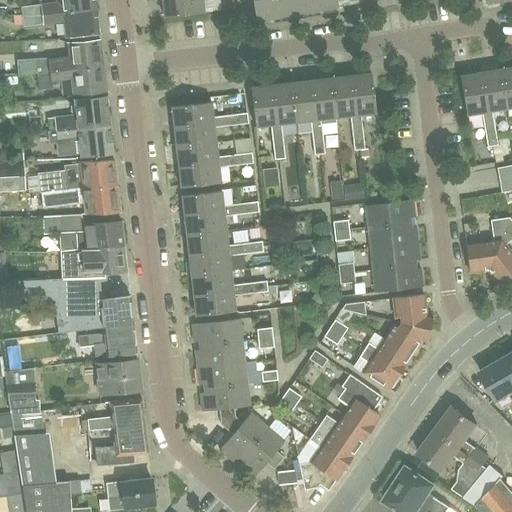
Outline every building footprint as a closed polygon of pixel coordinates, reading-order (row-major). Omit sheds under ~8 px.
[(23,15),(36,15),(96,7),(95,0),(59,0),(60,3),(23,8),(23,15)] [(203,12),(201,0),(161,0),(164,17),(203,12)] [(277,17),(274,0),(252,0),(256,20),(277,17)] [(297,13),(294,0),(274,0),(277,17),(297,13)] [(317,10),(315,0),(294,0),(297,13),(317,10)] [(338,6),(336,0),(315,0),(317,10),(338,6)] [(64,38),(99,33),(96,7),(36,15),(23,15),(25,27),(42,25),(62,22),(64,38)] [(24,24),(23,15),(14,16),(15,26),(24,24)] [(37,61),(0,63),(0,76),(39,74),(50,73),(102,66),(99,41),(67,43),(68,58),(37,61)] [(54,85),(60,84),(60,81),(71,79),(73,96),(106,93),(102,66),(50,73),(39,74),(40,91),(55,89),(54,85)] [(511,67),(500,69),(507,109),(511,107),(511,67)] [(492,111),(507,109),(500,69),(480,73),(488,118),(482,119),(485,133),(496,131),(492,111)] [(376,113),(371,73),(351,76),(356,121),(351,122),(353,136),(363,135),(361,115),(376,113)] [(482,119),(488,118),(480,73),(459,76),(466,115),(481,113),(482,119)] [(356,121),(351,76),(331,78),(336,118),(350,116),(351,122),(356,121)] [(323,134),(338,132),(336,118),(331,78),(311,80),(317,126),(311,127),(313,141),(323,140),(323,134)] [(317,126),(311,80),(291,83),(296,123),(311,121),(311,127),(317,126)] [(296,123),(291,83),(272,85),(277,131),(272,132),(273,146),(284,144),(281,124),(296,123)] [(277,131),(272,85),(251,88),(251,89),(255,128),(271,126),(272,132),(277,131)] [(109,124),(106,97),(74,101),(75,116),(47,119),(49,132),(50,132),(49,131),(60,130),(109,124)] [(232,114),(213,116),(211,101),(171,106),(173,127),(219,121),(219,126),(233,125),(232,114)] [(48,115),(47,105),(13,107),(14,117),(48,115)] [(233,125),(248,123),(247,112),(232,114),(233,125)] [(176,147),(216,142),(214,127),(219,126),(219,121),(173,127),(176,147)] [(80,157),(113,153),(109,124),(60,130),(49,131),(50,132),(49,132),(48,132),(50,144),(57,143),(59,156),(80,154),(80,157)] [(487,148),(498,146),(496,131),(485,133),(487,148)] [(18,145),(34,145),(33,133),(17,134),(18,145)] [(365,149),(363,135),(353,136),(354,150),(365,149)] [(325,154),(323,140),(313,141),(315,155),(325,154)] [(224,166),(238,165),(237,154),(217,156),(216,142),(176,147),(178,167),(223,161),(224,166)] [(286,159),(284,144),(273,146),(275,160),(286,159)] [(238,165),(252,163),(251,152),(237,154),(238,165)] [(65,191),(117,185),(114,161),(79,163),(80,166),(66,167),(66,170),(39,173),(40,190),(41,190),(42,193),(65,191)] [(181,187),(220,182),(219,167),(224,166),(223,161),(178,167),(181,187)] [(0,191),(7,192),(27,191),(25,162),(0,163),(0,191)] [(511,165),(497,168),(499,180),(511,178),(511,165)] [(511,178),(499,180),(501,193),(511,190),(511,178)] [(343,199),(341,181),(330,182),(331,200),(343,199)] [(119,212),(117,185),(65,191),(42,193),(43,205),(83,200),(85,214),(119,212)] [(224,206),(222,191),(182,196),(184,216),(229,210),(230,215),(244,214),(243,203),(224,206)] [(415,217),(414,200),(366,205),(368,228),(410,223),(410,218),(415,217)] [(244,214),(258,212),(257,201),(243,203),(244,214)] [(186,236),(226,231),(224,216),(230,215),(229,210),(184,216),(186,236)] [(75,249),(124,246),(120,216),(86,219),(86,214),(44,217),(45,235),(58,234),(58,252),(75,250),(75,249)] [(489,270),(509,218),(490,221),(493,240),(465,244),(469,273),(489,270)] [(500,284),(511,274),(511,253),(505,245),(511,239),(511,221),(509,218),(489,270),(500,284)] [(332,222),(333,232),(348,229),(347,220),(332,222)] [(418,243),(416,226),(411,227),(410,223),(368,228),(371,249),(418,243)] [(348,229),(333,232),(335,241),(350,239),(348,229)] [(234,255),(249,253),(247,243),(228,245),(226,231),(186,236),(188,256),(234,250),(234,255)] [(249,253),(263,252),(261,241),(247,243),(249,253)] [(420,260),(418,243),(371,249),(373,270),(416,265),(415,260),(420,260)] [(93,274),(127,272),(124,246),(75,249),(75,250),(58,252),(51,253),(52,267),(71,265),(70,259),(91,257),(93,274)] [(191,276),(231,271),(229,256),(234,255),(234,250),(188,256),(191,276)] [(338,265),(339,274),(353,273),(352,263),(338,265)] [(423,287),(421,269),(416,270),(416,265),(373,270),(376,292),(423,287)] [(239,295),(253,293),(252,283),(233,285),(231,271),(191,276),(193,296),(239,290),(239,295)] [(353,273),(339,274),(340,284),(355,282),(353,273)] [(73,298),(72,279),(60,280),(60,278),(24,280),(25,297),(40,296),(40,300),(73,298)] [(253,293),(267,291),(266,281),(252,283),(253,293)] [(196,316),(236,311),(234,296),(239,295),(239,290),(193,296),(196,316)] [(321,303),(320,292),(315,292),(309,300),(309,304),(321,303)] [(426,316),(423,295),(393,299),(395,318),(401,318),(426,316)] [(85,303),(87,325),(102,323),(103,328),(133,325),(130,297),(100,300),(100,301),(86,303),(85,303)] [(366,315),(364,302),(345,304),(342,310),(366,315)] [(427,341),(431,317),(426,316),(401,318),(401,324),(400,326),(420,340),(427,341)] [(199,345),(241,339),(239,319),(191,325),(193,341),(198,340),(199,345)] [(330,328),(343,337),(348,328),(335,320),(330,328)] [(97,357),(136,353),(133,325),(103,328),(103,333),(80,336),(81,347),(95,345),(97,357)] [(420,340),(400,326),(397,331),(392,327),(384,340),(409,357),(420,340)] [(272,328),(257,330),(258,339),(273,338),(272,328)] [(337,345),(343,337),(330,328),(325,337),(337,345)] [(258,349),(274,348),(273,338),(258,339),(258,349)] [(196,367),(244,361),(241,339),(199,345),(199,349),(194,350),(196,367)] [(409,357),(384,340),(377,351),(367,345),(364,350),(399,373),(409,357)] [(399,373),(364,350),(359,357),(368,363),(362,373),(388,389),(399,373)] [(328,360),(315,351),(310,359),(322,368),(328,360)] [(511,354),(503,359),(511,375),(511,354)] [(100,396),(140,391),(137,359),(96,363),(100,396)] [(511,375),(503,359),(481,372),(485,379),(475,390),(490,404),(511,391),(511,375)] [(204,388),(247,382),(244,361),(196,367),(198,384),(203,383),(204,388)] [(85,377),(85,371),(76,372),(75,365),(61,367),(63,380),(85,377)] [(3,372),(7,401),(36,400),(35,383),(34,368),(3,372)] [(262,382),(277,381),(276,371),(261,373),(262,382)] [(373,411),(382,398),(349,375),(341,387),(345,390),(338,400),(349,407),(343,416),(368,433),(380,416),(373,411)] [(234,407),(249,405),(247,382),(204,388),(204,392),(199,393),(201,411),(218,409),(220,424),(235,415),(234,407)] [(295,406),(301,398),(288,389),(283,397),(295,406)] [(290,414),(295,406),(283,397),(278,405),(290,414)] [(36,413),(36,400),(7,401),(9,413),(10,414),(30,413),(36,413)] [(112,428),(144,424),(142,400),(109,402),(111,417),(88,420),(89,430),(112,428)] [(488,458),(465,441),(477,425),(451,406),(434,429),(483,465),(500,478),(503,475),(491,465),(490,466),(485,462),(488,458)] [(0,427),(11,426),(10,414),(9,413),(0,415),(0,427)] [(13,437),(33,436),(44,434),(43,413),(36,413),(30,413),(10,414),(11,426),(13,437)] [(236,456),(239,459),(266,427),(249,413),(242,422),(235,415),(220,424),(232,433),(218,449),(232,460),(236,456)] [(368,433),(343,416),(337,424),(326,416),(320,423),(357,449),(368,433)] [(357,449),(320,423),(309,440),(320,447),(346,465),(357,449)] [(131,455),(148,454),(144,424),(112,428),(114,446),(95,448),(96,465),(132,462),(131,455)] [(0,439),(13,438),(13,437),(11,426),(0,427),(0,439)] [(273,470),(283,458),(275,451),(283,442),(266,427),(239,459),(243,462),(240,466),(253,477),(264,464),(273,470)] [(483,465),(434,429),(417,452),(443,471),(454,456),(464,463),(459,470),(458,482),(452,489),(476,505),(500,478),(483,465)] [(33,436),(13,437),(13,438),(15,450),(18,467),(19,469),(21,483),(21,486),(54,483),(47,434),(44,434),(33,436)] [(328,491),(346,465),(320,447),(309,463),(300,465),(306,490),(318,488),(320,485),(328,491)] [(3,471),(19,469),(18,467),(15,450),(0,453),(3,469),(3,471)] [(384,501),(401,511),(445,511),(449,506),(428,493),(433,484),(406,467),(405,470),(402,468),(396,476),(399,478),(391,490),(388,488),(383,496),(386,498),(384,501)] [(8,496),(23,493),(21,486),(21,483),(19,469),(3,471),(6,486),(8,496)] [(511,511),(511,489),(502,478),(505,476),(503,475),(500,478),(476,505),(482,511),(511,511)] [(122,496),(124,508),(153,505),(150,479),(106,484),(108,498),(122,496)] [(81,494),(80,481),(54,483),(21,486),(23,493),(24,499),(25,511),(71,511),(70,495),(81,494)] [(8,511),(25,511),(24,499),(23,493),(8,496),(7,496),(8,511)]
